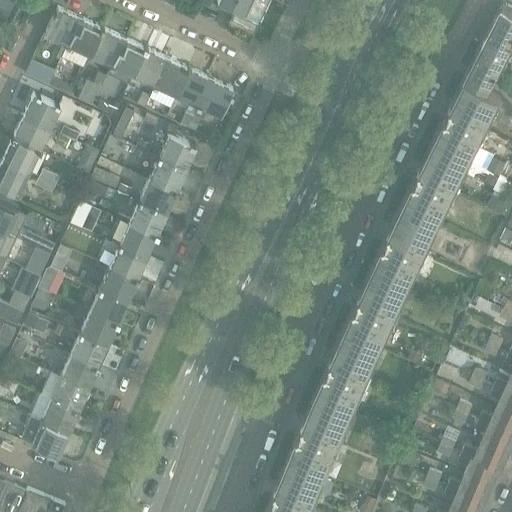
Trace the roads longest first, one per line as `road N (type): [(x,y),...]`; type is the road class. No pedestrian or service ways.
road 1 (residential): [(273,64),(91,490),(0,451)]
road 2 (residential): [(229,511),(402,125),(365,37)]
road 3 (tertiary): [(264,259),(208,354),(141,511)]
road 4 (tertiary): [(185,511),(241,368),(264,259)]
road 5 (tertiary): [(264,259),(365,37)]
road 6 (residential): [(273,64),(133,0)]
road 7 (residential): [(380,6),(273,64)]
